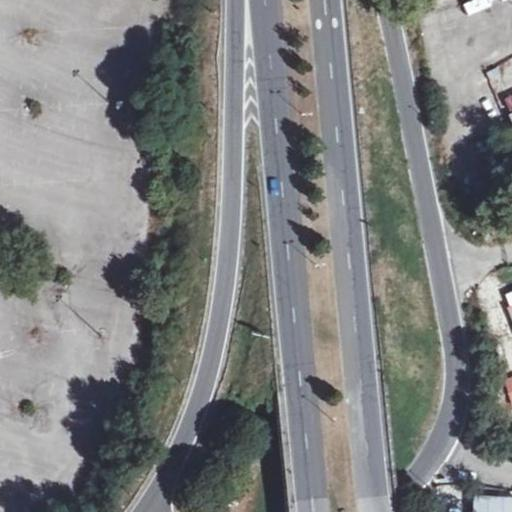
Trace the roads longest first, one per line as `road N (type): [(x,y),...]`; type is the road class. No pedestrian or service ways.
road 1 (secondary): [(383,511),(327,0)]
road 2 (secondary): [(267,0),(322,511)]
road 3 (unclassified): [(240,0),(231,271),(219,348),(157,496)]
road 4 (unclassified): [(442,446),(460,397),(458,331),(388,0)]
